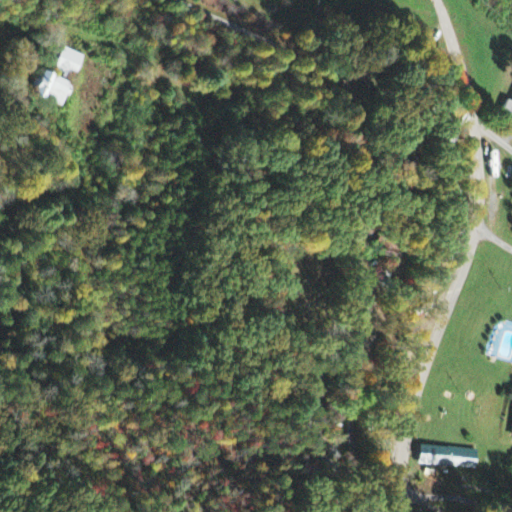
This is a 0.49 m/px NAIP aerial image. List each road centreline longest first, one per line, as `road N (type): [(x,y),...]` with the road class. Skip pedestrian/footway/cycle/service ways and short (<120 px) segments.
road 1 (residential): [(396,493),(362,484),(325,455),(311,415),(314,374),(351,334),(356,181),(340,90),(328,67),(180,0)]
road 2 (residential): [(435,0),(477,125),(479,227),(407,427),(396,493)]
